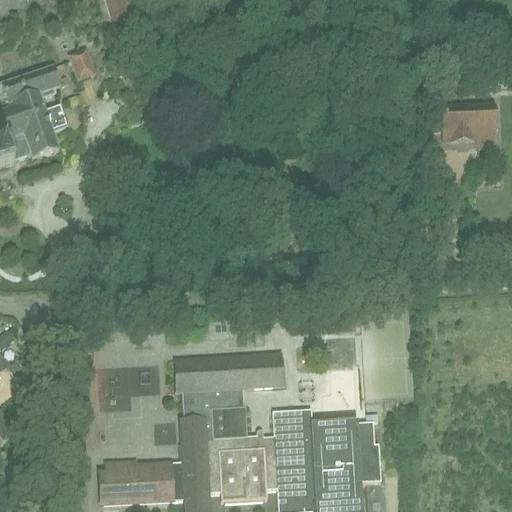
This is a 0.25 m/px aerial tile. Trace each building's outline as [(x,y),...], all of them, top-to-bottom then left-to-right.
[(104,0),(116,37),(148,27),(139,0),(104,0)] [(95,80),(86,55),(68,61),(77,86),(95,80)] [(52,136),(66,132),(60,112),(46,117),(41,104),(56,100),(54,94),(60,92),(54,74),(0,91),(0,172),(14,169),(13,166),(31,160),(32,164),(59,155),(52,136)] [(441,111),(443,147),(497,145),(496,109),(441,111)] [(278,494),(275,442),(264,442),(264,438),(264,437),(263,436),(262,435),(261,435),(260,435),(258,436),(258,437),(258,439),(258,441),(248,442),(246,413),(245,413),(244,393),(284,390),(282,360),(176,366),(178,396),(183,396),(185,425),(182,425),(185,467),(136,470),(136,466),(107,468),(108,477),(100,478),(102,509),(187,504),(187,511),(210,511),(209,499),(222,498),(222,507),(268,504),(268,495),(278,494)] [(362,511),(361,488),(382,487),(380,450),(375,450),(374,428),(358,429),(358,427),(312,429),(312,415),(273,417),(274,437),(275,437),(275,442),(278,494),(278,511),(362,511)] [(0,451),(16,438),(0,418),(0,451)]
